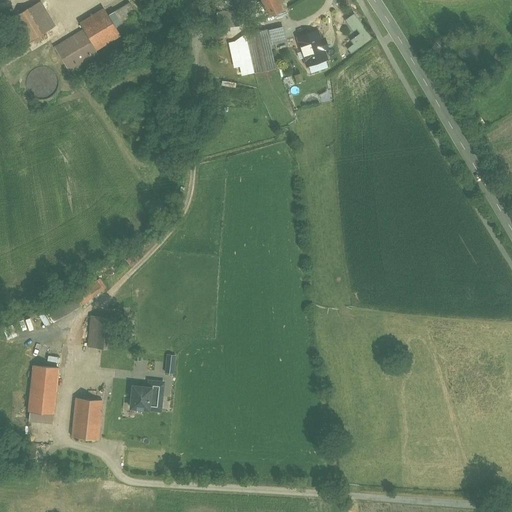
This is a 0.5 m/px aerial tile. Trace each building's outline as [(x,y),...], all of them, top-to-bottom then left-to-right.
[(40,0),(12,17),(27,42),(55,25),(40,0)] [(277,0),(261,0),(269,16),(282,10),(277,0)] [(129,1),(108,14),(115,26),(136,13),(129,1)] [(219,27),(240,25),(239,9),(218,10),(219,27)] [(108,14),(83,29),(96,50),(120,35),(115,26),(108,14)] [(83,29),(54,47),(69,70),(97,53),(95,50),(96,50),(83,29)] [(275,68),(266,29),(246,33),(255,72),(275,68)] [(317,29),(297,36),(307,66),(327,59),(317,29)] [(103,291),(97,280),(86,287),(92,297),(103,291)] [(80,304),(92,297),(86,287),(85,286),(74,292),(80,304)] [(74,292),(45,309),(54,323),(82,307),(80,304),(74,292)] [(114,317),(90,315),(88,346),(112,348),(114,317)] [(167,354),(165,372),(173,373),(175,355),(167,354)] [(58,367),(33,364),(29,411),(30,411),(29,418),(53,421),(58,367)] [(164,382),(153,380),(150,410),(161,411),(164,382)] [(152,386),(133,384),(130,407),(149,409),(152,386)] [(103,401),(77,398),(72,436),(98,439),(103,401)] [(35,450),(15,449),(14,461),(34,462),(35,450)]
